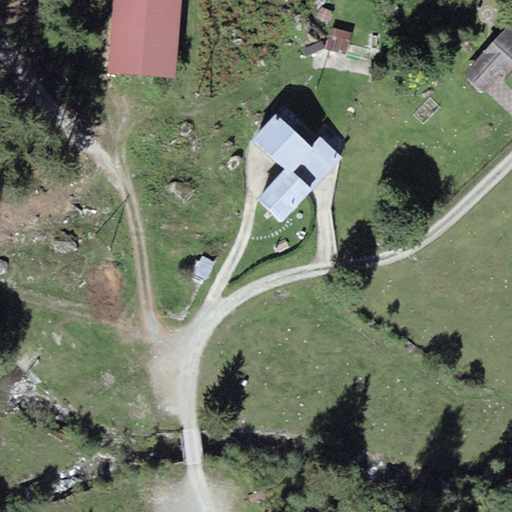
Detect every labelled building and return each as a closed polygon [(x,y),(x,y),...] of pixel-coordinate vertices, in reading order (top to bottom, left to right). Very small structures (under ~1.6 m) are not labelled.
[(117,0),(111,74),(176,79),(182,0),(117,0)] [(350,31),(354,19),(340,14),(336,27),(350,31)] [(506,78),(511,72),(511,28),(509,25),(462,75),(484,95),(503,75),(506,78)] [(345,54),(350,41),(332,35),(328,49),(345,54)] [(326,48),(323,41),(305,49),(308,56),(326,48)] [(282,224),(344,159),(321,138),(311,148),(277,116),(254,140),(286,170),(257,200),(282,224)]
